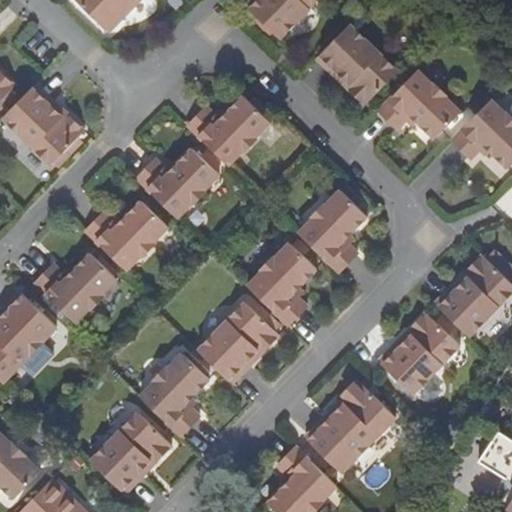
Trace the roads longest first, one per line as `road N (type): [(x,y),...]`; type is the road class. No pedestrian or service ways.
road 1 (residential): [(175,511),(402,271),(406,237),(398,201),(247,52),(208,36),(139,102)]
road 2 (residential): [(0,249),(139,102)]
road 3 (residential): [(139,102),(31,0)]
